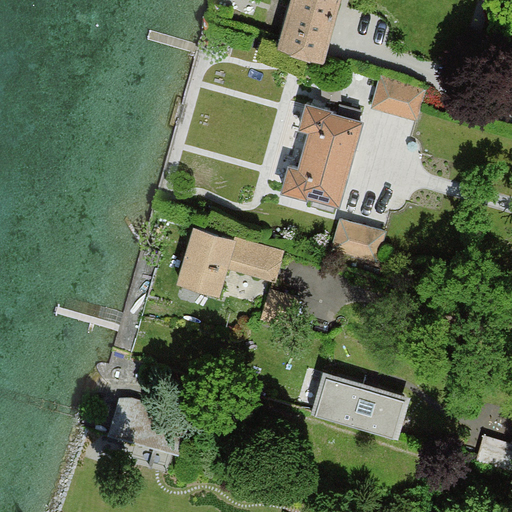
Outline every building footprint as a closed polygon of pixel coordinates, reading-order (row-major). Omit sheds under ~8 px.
[(296,0),(283,48),(325,60),(328,52),(339,12),(342,0),(296,0)] [(428,89),(384,76),(374,106),(416,119),(419,120),(428,89)] [(293,167),(286,189),(339,204),(363,119),(310,104),(303,128),(313,130),(302,169),(293,167)] [(389,229),(343,216),(334,249),(379,262),(389,229)] [(283,251),(195,225),(179,280),(217,291),(226,263),(273,277),(262,315),(293,324),(301,296),(273,288),(283,251)] [(167,269),(179,272),(186,246),(174,243),(167,269)] [(405,396),(326,373),(315,411),(394,434),(405,396)] [(133,396),(119,396),(107,433),(179,454),(191,414),(133,396)] [(511,441),(497,437),(485,433),(477,459),(511,469),(511,441)]
